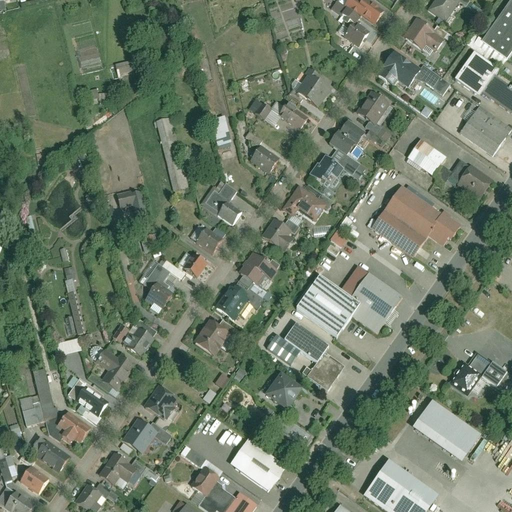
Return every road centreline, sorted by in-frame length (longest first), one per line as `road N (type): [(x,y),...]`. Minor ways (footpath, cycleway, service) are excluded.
road 1 (residential): [(412,0),(49,511)]
road 2 (unclassified): [(278,511),(511,181)]
road 3 (unknown): [(322,448),(362,463),(377,460),(432,392)]
